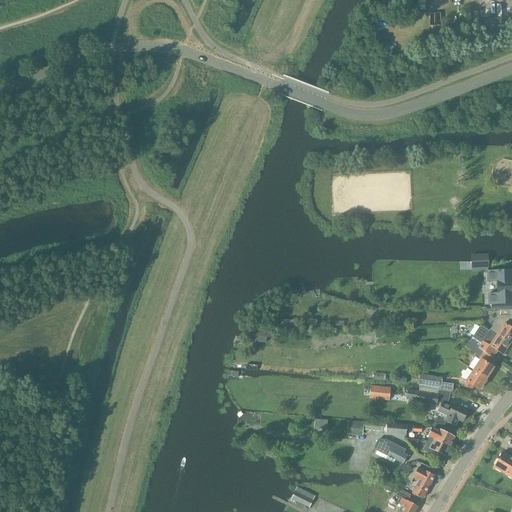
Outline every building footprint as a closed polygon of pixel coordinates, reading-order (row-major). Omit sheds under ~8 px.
[(511,307),(511,293),(510,279),(511,279),(511,270),(487,272),(487,280),(497,280),(498,296),(491,297),(491,304),(488,305),(505,304),(505,307),(511,307)] [(490,331),(510,344),(511,340),(511,330),(510,329),(511,326),(511,311),(501,311),(500,316),(491,331),(490,330),(490,331)] [(294,330),(294,322),(280,322),(280,330),(294,330)] [(510,344),(490,331),(482,325),(470,343),(492,358),(496,351),(503,355),(510,344)] [(249,340),(268,341),(268,329),(249,328),(249,340)] [(477,355),(480,360),(475,367),(489,376),(493,369),(490,367),(495,360),(492,358),(470,343),(468,342),(465,347),(477,355)] [(489,376),(475,367),(469,377),(467,375),(463,380),(462,380),(461,387),(472,389),(474,387),(479,390),(489,376)] [(419,386),(439,389),(440,389),(440,391),(452,393),(453,385),(440,383),(441,379),(421,376),(419,386)] [(360,390),(370,391),(370,395),(390,397),(391,387),(361,384),(360,390)] [(419,386),(418,392),(407,390),(406,398),(417,400),(417,403),(436,406),(438,396),(439,389),(419,386)] [(467,411),(453,404),(452,406),(444,403),(440,412),(434,423),(445,425),(446,422),(455,426),(458,420),(462,423),(467,411)] [(249,424),(259,425),(260,413),(250,413),(249,424)] [(315,419),(314,428),(326,429),(327,420),(315,419)] [(406,436),(407,426),(387,424),(365,422),(365,425),(350,424),(349,433),(361,434),(361,429),(381,431),(381,433),(406,436)] [(421,427),(413,426),(412,432),(414,432),(414,435),(420,436),(421,427)] [(431,430),(428,436),(430,437),(449,447),(450,445),(452,446),(454,444),(454,441),(453,440),(454,437),(444,432),(431,430)] [(429,449),(445,456),(449,447),(430,437),(428,442),(432,444),(429,449)] [(418,439),(404,438),(413,451),(418,439)] [(375,446),(374,448),(375,450),(403,464),(407,456),(402,454),(404,450),(386,441),(378,440),(375,446)] [(511,478),(511,458),(502,453),(494,467),(511,478)] [(393,468),(378,472),(378,474),(394,470),(396,476),(411,471),(410,468),(413,467),(412,462),(394,468),(393,468)] [(431,482),(434,477),(432,476),(434,471),(421,464),(414,478),(419,481),(412,494),(422,499),(431,482)] [(298,486),(291,498),(309,508),(316,495),(298,486)] [(414,511),(418,507),(407,501),(410,497),(398,491),(396,495),(402,499),(399,504),(404,507),(400,511),(414,511)]
